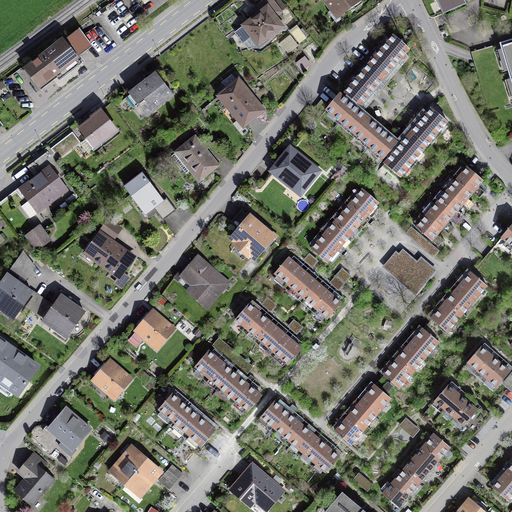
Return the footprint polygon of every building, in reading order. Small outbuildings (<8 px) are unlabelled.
[(253,35),(259,43),(281,27),(273,17),(275,15),(280,22),(284,18),(280,12),(271,0),(270,0),(267,0),(257,8),(255,5),(248,10),(254,19),(236,33),(244,42),(253,35)] [(280,0),(271,0),(280,12),(286,8),(280,0)] [(362,0),(323,0),(338,19),(362,0)] [(469,9),(465,0),(434,0),(442,20),(469,9)] [(297,22),(286,9),(282,12),(289,20),(286,22),(290,27),(293,25),(297,22)] [(306,30),(319,47),(325,42),(322,39),(319,41),(312,31),(315,29),(312,26),(306,30)] [(298,28),(292,33),(300,43),(306,38),(298,28)] [(39,87),(92,46),(79,29),(63,41),(63,40),(25,69),(39,87)] [(290,34),(279,43),(289,53),(299,44),(290,34)] [(359,106),(409,48),(394,36),(391,40),(386,35),(361,64),(366,69),(345,94),(359,106)] [(511,39),(500,44),(511,84),(511,39)] [(304,57),(296,63),(303,71),(310,64),(304,57)] [(131,94),(147,114),(171,96),(155,75),(131,94)] [(238,80),(219,96),(243,126),(263,110),(238,80)] [(339,94),(326,109),(384,158),(397,144),(339,94)] [(385,164),(400,177),(447,121),(432,109),(385,164)] [(81,129),(94,146),(115,130),(100,111),(92,116),(94,119),(81,129)] [(38,176),(20,190),(28,201),(21,207),(29,216),(32,217),(67,189),(50,167),(60,160),(82,143),(73,132),(51,149),(30,165),(38,176)] [(195,136),(175,152),(176,153),(172,156),(186,173),(190,171),(199,181),(219,165),(195,136)] [(216,141),(209,146),(220,160),(227,155),(216,141)] [(290,149),(272,171),(290,185),(293,181),(304,189),(318,171),(290,149)] [(457,180),(472,193),(473,192),(479,198),(484,192),(477,186),(483,180),(475,174),(468,168),(457,180)] [(141,173),(124,186),(141,208),(142,208),(147,215),(154,209),(163,220),(176,211),(167,198),(163,201),(141,173)] [(462,204),(472,193),(457,180),(447,192),(462,204)] [(351,204),(366,217),(378,202),(363,189),(351,204)] [(452,216),(462,204),(447,192),(437,204),(452,216)] [(366,217),(351,204),(342,214),(357,226),(366,217)] [(442,228),(452,216),(437,204),(427,216),(442,228)] [(233,238),(255,257),(272,237),(275,239),(278,236),(271,230),(268,233),(242,211),(232,222),(240,229),(233,238)] [(357,226),(342,214),(334,223),(349,236),(357,226)] [(442,228),(427,216),(416,228),(431,240),(432,240),(438,246),(443,240),(436,234),(442,228)] [(120,228),(109,220),(101,231),(112,239),(120,228)] [(349,236),(334,223),(324,235),(339,248),(341,245),(345,249),(348,246),(344,242),(349,236)] [(511,224),(502,237),(511,245),(511,224)] [(411,228),(406,234),(433,257),(439,251),(411,228)] [(40,229),(29,237),(30,238),(30,237),(38,247),(47,240),(40,230),(40,229)] [(100,233),(86,253),(103,265),(117,246),(100,233)] [(339,248),(324,235),(312,250),(327,262),(339,248)] [(133,258),(117,246),(103,265),(119,277),(133,258)] [(403,250),(390,265),(419,290),(432,275),(403,250)] [(23,251),(10,270),(22,279),(33,264),(23,251)] [(288,258),(275,273),(290,285),(302,271),(300,269),(304,264),(299,260),(295,265),(288,258)] [(183,276),(195,285),(190,291),(207,306),(227,283),(198,259),(183,276)] [(317,283),(302,271),(290,285),(304,298),(317,283)] [(472,273),(458,288),(473,301),(487,285),(472,273)] [(13,317),(14,318),(32,292),(23,286),(23,285),(16,280),(16,281),(7,274),(0,284),(0,307),(5,311),(6,309),(14,315),(13,317)] [(323,288),(317,283),(304,298),(316,308),(329,293),(326,291),(329,287),(326,284),(323,288)] [(458,288),(445,304),(460,316),(473,301),(458,288)] [(331,295),(329,293),(316,308),(328,318),(341,304),(335,298),(338,294),(334,291),(331,295)] [(35,295),(26,307),(67,337),(85,313),(61,295),(52,307),(35,295)] [(248,304),(236,319),(248,329),(260,314),(248,304)] [(432,319),(447,332),(460,316),(445,304),(432,319)] [(137,329),(158,347),(173,330),(152,312),(137,329)] [(260,314),(248,329),(260,339),(273,324),(260,314)] [(273,324),(260,339),(274,351),(287,337),(273,324)] [(424,329),(410,344),(425,357),(439,341),(424,329)] [(302,349),(287,337),(274,351),(289,364),(302,349)] [(219,338),(215,344),(248,372),(252,367),(219,338)] [(0,340),(0,380),(19,393),(38,367),(0,340)] [(468,362),(478,370),(494,351),(484,343),(481,347),(480,347),(468,362)] [(410,344),(397,360),(412,372),(425,357),(410,344)] [(208,351),(196,366),(208,376),(221,361),(208,351)] [(499,356),(494,351),(478,370),(487,378),(500,364),(496,360),(499,356)] [(223,363),(221,361),(208,376),(220,386),(232,372),(230,370),(234,365),(226,359),(223,363)] [(384,375),(399,388),(412,372),(397,360),(384,375)] [(94,379),(115,397),(130,380),(109,362),(94,379)] [(510,372),(500,364),(487,378),(497,387),(510,372)] [(235,374),(232,372),(220,386),(234,399),(247,384),(244,382),(248,378),(238,369),(235,374)] [(435,400),(445,409),(461,390),(452,381),(448,386),(448,385),(435,400)] [(249,386),(247,384),(234,399),(249,411),(261,396),(255,391),(259,387),(253,382),(249,386)] [(375,385),(362,401),(377,413),(391,398),(375,385)] [(466,394),(461,390),(445,409),(454,417),(467,402),(463,398),(466,394)] [(172,394),(159,408),(174,421),(186,406),(184,404),(187,400),(183,396),(179,400),(172,394)] [(274,401),(261,416),(276,429),(289,414),(286,412),(290,408),(280,399),(276,403),(274,401)] [(362,401),(349,416),(364,429),(377,413),(362,401)] [(472,406),(467,402),(454,417),(464,425),(481,406),(476,402),(472,406)] [(200,418),(186,406),(174,421),(176,423),(172,427),(182,436),(186,431),(188,433),(200,418)] [(491,415),(481,406),(464,425),(463,426),(473,435),(491,415)] [(59,446),(71,456),(77,449),(73,446),(89,427),(84,422),(81,424),(66,411),(52,428),(64,439),(59,446)] [(289,414),(276,429),(290,441),(303,426),(300,424),(304,420),(298,414),(294,419),(289,414)] [(335,432),(351,445),(364,429),(349,416),(335,432)] [(215,431),(200,418),(188,433),(202,446),(215,431)] [(406,418),(401,424),(414,436),(419,430),(406,418)] [(303,426),(290,441),(302,451),(315,436),(312,434),(316,430),(309,424),(305,428),(303,426)] [(424,446),(439,459),(441,456),(445,460),(452,453),(448,449),(450,447),(435,434),(424,446)] [(315,436),(302,451),(314,461),(327,446),(315,436)] [(113,469),(127,482),(147,459),(132,447),(131,449),(127,445),(121,452),(125,455),(113,469)] [(339,457),(336,454),(340,451),(333,445),(329,449),(327,446),(314,461),(326,472),(339,457)] [(439,459),(424,446),(414,458),(429,471),(439,459)] [(18,490),(33,503),(53,480),(42,470),(47,464),(35,454),(20,471),(27,478),(18,490)] [(429,471),(414,458),(404,470),(419,483),(429,471)] [(161,471),(147,459),(127,482),(141,494),(161,471)] [(172,464),(163,475),(174,484),(183,474),(172,464)] [(511,465),(503,476),(511,482),(511,465)] [(255,498),(266,508),(281,491),(253,467),(233,489),(250,504),(255,498)] [(419,483),(404,470),(394,482),(409,495),(419,483)] [(372,485),(358,473),(354,479),(367,490),(372,485)] [(163,475),(158,481),(169,490),(174,484),(163,475)] [(511,495),(511,482),(503,476),(493,488),(508,500),(511,495)] [(409,495),(394,482),(392,485),(387,481),(381,489),(385,492),(383,494),(398,507),(409,495)] [(358,511),(361,510),(342,494),(326,511),(358,511)] [(459,511),(482,511),(469,500),(459,511)]
